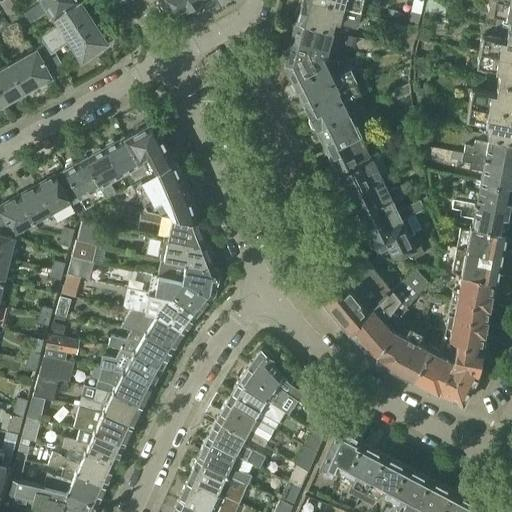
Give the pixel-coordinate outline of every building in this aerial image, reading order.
[(0,2),(6,11),(15,6),(11,0),(1,0),(0,1),(0,2)] [(30,17),(47,6),(56,0),(35,0),(24,8),(30,17)] [(39,34),(45,43),(89,15),(79,0),(56,0),(47,6),(52,14),(51,14),(57,23),(39,34)] [(167,0),(175,11),(184,4),(186,7),(197,0),(167,0)] [(356,24),(360,9),(327,0),(301,0),(299,5),(296,7),(294,14),(296,18),(296,19),(332,28),(334,19),(356,24)] [(327,0),(360,9),(362,0),(327,0)] [(435,0),(433,11),(445,14),(447,0),(435,0)] [(511,0),(489,0),(487,11),(498,13),(496,24),(508,27),(511,27),(511,0)] [(6,11),(12,21),(21,15),(15,6),(6,11)] [(408,23),(418,25),(420,14),(410,11),(408,23)] [(45,43),(47,46),(51,53),(55,50),(69,41),(81,59),(107,42),(89,15),(45,43)] [(0,18),(0,29),(10,24),(3,16),(0,18)] [(293,77),(295,80),(327,65),(322,55),(327,53),(333,29),(332,28),(296,19),(297,20),(297,21),(292,23),(291,29),(293,34),(286,62),(288,67),(287,70),(290,76),(293,77)] [(422,25),(419,38),(429,40),(432,28),(422,25)] [(511,27),(508,27),(506,37),(483,33),(479,49),(511,55),(511,27)] [(357,36),(347,34),(345,43),(355,45),(357,36)] [(47,46),(37,51),(49,73),(63,66),(55,50),(51,53),(47,46)] [(51,76),(49,73),(37,51),(35,49),(14,61),(29,88),(51,76)] [(500,68),(497,80),(511,82),(511,55),(479,49),(476,64),(500,68)] [(427,67),(428,58),(417,56),(415,66),(427,67)] [(0,92),(5,101),(29,88),(14,61),(0,68),(0,92)] [(332,75),(327,65),(295,80),(295,81),(294,85),(296,90),(300,91),(306,103),(355,79),(349,67),(332,75)] [(416,78),(423,79),(428,75),(429,69),(418,67),(416,78)] [(356,80),(355,79),(306,103),(310,112),(308,117),(311,123),(317,125),(317,126),(349,111),(343,100),(361,91),(356,80)] [(511,82),(497,80),(495,91),(472,86),(469,102),(511,110),(511,82)] [(417,95),(419,108),(429,107),(427,94),(426,94),(417,95)] [(511,110),(469,102),(466,117),(489,122),(487,132),(488,132),(511,137),(511,110)] [(372,126),(367,120),(363,104),(349,111),(349,110),(349,111),(317,126),(318,127),(317,130),(320,137),(323,138),(328,148),(372,126)] [(411,135),(419,132),(417,119),(405,123),(411,135)] [(153,121),(125,136),(146,176),(173,161),(153,121)] [(383,135),(377,124),(372,126),(328,148),(333,159),(332,162),(335,167),(338,168),(339,169),(370,154),(366,144),(383,135)] [(463,142),(462,150),(511,160),(511,137),(488,132),(486,141),(473,139),(472,144),(463,142)] [(129,177),(132,184),(146,176),(125,136),(116,141),(112,139),(106,143),(106,147),(105,147),(120,175),(132,168),(135,174),(129,177)] [(109,181),(120,175),(105,147),(103,148),(99,147),(93,150),(92,154),(85,158),(100,186),(107,198),(116,193),(109,181)] [(511,160),(462,150),(453,149),(451,155),(469,159),(468,165),(481,167),(479,178),(511,183),(511,160)] [(379,169),(372,155),(339,171),(340,172),(337,176),(340,184),(346,185),(350,193),(382,176),(395,170),(392,163),(379,169)] [(80,197),(100,186),(85,158),(75,163),(72,161),(65,165),(65,169),(64,169),(80,197)] [(173,161),(146,176),(132,184),(146,211),(197,220),(195,215),(199,213),(192,194),(188,195),(187,193),(178,173),(180,169),(178,162),(173,162),(173,161)] [(82,201),(80,197),(64,169),(63,170),(64,171),(56,175),(56,174),(38,184),(53,211),(71,201),(74,205),(82,201)] [(413,185),(409,178),(388,188),(382,176),(350,193),(348,199),(351,205),(356,206),(360,213),(392,197),(392,196),(413,185)] [(511,183),(479,178),(478,186),(465,183),(464,189),(454,187),(453,196),(509,207),(510,199),(511,197),(511,183)] [(35,220),(53,211),(38,184),(20,194),(35,220)] [(18,230),(35,220),(20,194),(3,203),(18,230)] [(366,226),(370,233),(402,217),(403,219),(415,213),(428,206),(427,196),(398,209),(392,197),(360,213),(360,214),(357,219),(361,225),(366,226)] [(509,207),(453,196),(451,204),(460,205),(459,211),(472,213),(470,223),(504,230),(505,228),(508,225),(510,216),(508,213),(509,207)] [(82,220),(84,220),(86,210),(82,202),(77,219),(81,220),(82,220)] [(16,231),(18,230),(3,203),(0,204),(0,231),(15,236),(16,231)] [(167,236),(205,243),(202,234),(203,226),(201,221),(197,220),(146,211),(142,210),(140,219),(163,223),(166,221),(170,222),(167,236)] [(403,219),(402,217),(370,233),(371,235),(368,240),(371,247),(377,248),(377,249),(382,246),(389,248),(391,253),(400,255),(407,252),(409,256),(415,258),(424,253),(416,237),(413,239),(410,234),(422,228),(415,213),(403,219)] [(82,220),(77,239),(94,243),(99,224),(84,220),(82,220)] [(461,225),(457,245),(500,254),(502,254),(504,245),(501,245),(504,230),(470,223),(470,227),(461,225)] [(72,237),(74,229),(63,226),(61,234),(72,237)] [(0,254),(10,257),(15,236),(0,231),(0,254)] [(72,237),(61,234),(59,242),(70,245),(72,237)] [(167,236),(164,236),(160,257),(162,257),(214,268),(211,258),(212,251),(210,244),(205,243),(167,236)] [(90,243),(76,240),(72,255),(85,259),(90,243)] [(500,263),(502,254),(500,254),(457,245),(452,268),(460,270),(495,277),(498,262),(500,263)] [(0,276),(4,277),(10,257),(0,254),(0,276)] [(218,269),(214,268),(162,257),(158,274),(193,282),(193,283),(211,297),(214,293),(218,269)] [(334,281),(327,287),(326,292),(321,296),(327,303),(326,303),(337,316),(338,315),(348,327),(391,289),(365,258),(338,281),(334,281)] [(54,259),(52,268),(63,271),(65,262),(54,259)] [(69,263),(67,272),(80,276),(82,266),(69,263)] [(348,327),(369,351),(376,355),(391,327),(382,317),(389,311),(398,298),(408,305),(430,278),(417,266),(391,289),(348,327)] [(63,271),(52,268),(49,276),(61,279),(63,271)] [(453,285),(451,295),(490,303),(495,277),(460,270),(457,285),(453,285)] [(75,296),(80,276),(67,272),(62,292),(75,296)] [(197,313),(211,297),(193,283),(193,282),(158,274),(153,273),(149,290),(172,295),(197,313)] [(195,315),(197,313),(172,295),(149,290),(144,311),(147,311),(157,314),(184,330),(195,315)] [(485,329),(490,303),(451,295),(446,322),(450,323),(448,333),(456,339),(461,339),(464,325),(485,329)] [(56,314),(67,317),(71,299),(61,296),(56,314)] [(41,305),(39,314),(50,317),(52,308),(53,303),(46,301),(45,306),(41,305)] [(184,331),(184,330),(157,314),(147,311),(144,311),(132,308),(120,326),(126,326),(132,328),(145,332),(173,348),(184,331)] [(50,317),(39,314),(37,322),(48,325),(50,317)] [(64,335),(66,325),(53,323),(51,333),(64,335)] [(453,353),(451,356),(449,359),(435,387),(463,402),(477,369),(485,329),(464,325),(461,339),(456,339),(453,353)] [(391,327),(376,355),(411,374),(426,346),(416,340),(419,335),(407,329),(404,334),(391,327)] [(134,353),(162,366),(173,348),(145,332),(132,328),(125,339),(111,334),(108,344),(120,347),(122,348),(134,353)] [(44,355),(63,359),(65,359),(66,351),(76,353),(79,339),(49,333),(44,355)] [(426,346),(411,374),(435,387),(449,359),(437,352),(440,347),(429,341),(426,346)] [(123,371),(152,385),(162,366),(134,353),(122,348),(120,347),(116,357),(102,354),(99,365),(101,366),(123,371)] [(275,384),(283,390),(290,394),(297,399),(306,404),(311,396),(289,383),(271,361),(273,358),(272,353),(266,348),(260,349),(249,363),(275,384)] [(29,350),(27,359),(38,362),(40,353),(29,350)] [(43,355),(38,374),(52,377),(58,379),(63,359),(44,355),(43,355)] [(38,362),(27,359),(24,367),(35,370),(38,362)] [(248,364),(238,378),(266,397),(285,410),(288,412),(297,399),(290,394),(283,390),(275,384),(249,363),(248,364)] [(96,386),(142,404),(152,385),(123,371),(101,366),(96,386)] [(46,398),(52,377),(38,374),(33,395),(45,398),(46,398)] [(285,410),(266,397),(238,378),(236,381),(227,398),(254,416),(274,427),(285,410)] [(93,408),(104,411),(133,423),(136,417),(142,404),(96,386),(94,396),(84,394),(81,405),(93,408)] [(40,419),(49,421),(51,415),(41,413),(45,398),(33,395),(27,416),(40,420),(40,419)] [(16,396),(14,405),(25,408),(27,399),(16,396)] [(254,416),(227,398),(216,417),(244,435),(264,445),(274,427),(254,416)] [(23,416),(25,408),(14,405),(12,413),(23,416)] [(94,430),(124,444),(133,423),(104,411),(93,408),(81,405),(78,417),(75,417),(73,425),(80,427),(84,428),(94,430)] [(313,429),(324,435),(331,420),(320,414),(312,428),(313,429)] [(35,441),(40,420),(27,416),(21,437),(35,441)] [(214,421),(205,438),(235,454),(244,458),(260,465),(265,455),(240,442),(244,435),(216,417),(214,421)] [(345,472),(362,438),(337,425),(329,442),(321,460),(331,465),(345,472)] [(85,451),(115,463),(124,444),(94,430),(84,428),(80,427),(77,440),(63,436),(61,445),(70,447),(75,448),(85,451)] [(304,444),(316,452),(324,435),(313,429),(304,444)] [(196,458),(212,465),(241,479),(247,482),(251,473),(246,471),(239,468),(244,458),(235,454),(205,438),(199,451),(196,458)] [(378,465),(385,452),(362,441),(363,438),(362,438),(345,472),(354,477),(346,491),(361,498),(378,465)] [(29,446),(20,444),(16,457),(26,460),(29,446)] [(293,462),(308,471),(316,452),(304,444),(293,462)] [(75,471),(105,484),(115,463),(85,451),(75,448),(70,447),(65,456),(53,451),(47,464),(75,471)] [(0,495),(1,496),(10,463),(0,461),(3,450),(0,448),(0,495)] [(390,497),(408,464),(385,452),(378,465),(361,498),(373,504),(379,492),(390,497)] [(193,465),(188,478),(218,491),(227,495),(239,501),(247,482),(241,479),(212,465),(196,458),(193,465)] [(396,509),(401,511),(411,511),(431,476),(408,464),(390,497),(400,503),(396,509)] [(11,476),(20,479),(23,467),(14,465),(11,476)] [(71,491),(97,503),(105,484),(75,471),(70,481),(46,473),(44,485),(71,491)] [(301,487),(305,478),(292,472),(288,481),(301,487)] [(452,511),(463,493),(431,476),(411,511),(452,511)] [(31,502),(30,504),(61,511),(61,510),(69,511),(92,511),(97,503),(71,491),(44,485),(9,477),(5,496),(31,502)] [(227,495),(218,491),(188,478),(178,498),(209,511),(210,511),(234,511),(239,501),(227,495)] [(288,481),(280,498),(293,504),(301,487),(288,481)] [(475,511),(481,503),(463,493),(452,511),(475,511)] [(208,511),(209,511),(178,498),(171,511),(208,511)] [(289,511),(293,504),(280,498),(273,511),(289,511)] [(486,506),(481,503),(475,511),(504,511),(505,510),(491,503),(486,506)]
